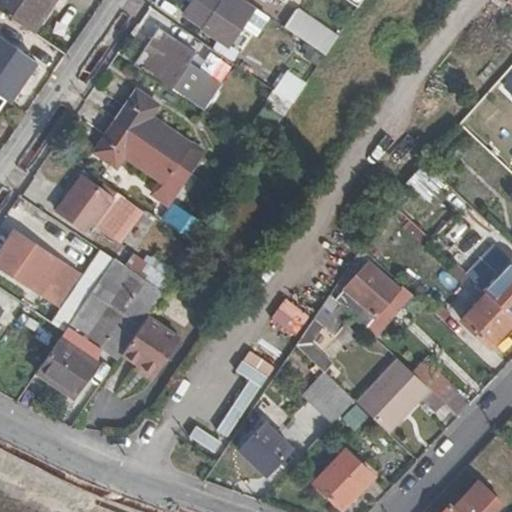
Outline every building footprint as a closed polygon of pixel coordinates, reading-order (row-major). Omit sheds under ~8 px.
[(0,0),(0,10),(36,35),(59,0),(0,0)] [(228,43),(254,6),(245,0),(192,0),(184,13),(228,43)] [(297,10),(285,27),(325,54),(337,37),(297,10)] [(206,58),(213,47),(173,20),(166,31),(195,51),(206,58)] [(195,51),(166,31),(143,65),(172,86),(186,64),(195,51)] [(0,39),(0,90),(12,99),(35,64),(0,39)] [(213,47),(206,58),(203,62),(222,76),(233,60),(213,47)] [(220,86),(186,64),(172,86),(206,108),(220,86)] [(289,71),(276,90),(293,101),(305,82),(289,71)] [(176,163),(192,140),(155,115),(161,106),(154,102),(156,99),(136,86),(114,120),(176,163)] [(269,101),(285,112),(293,101),(276,90),(269,101)] [(164,181),(176,163),(114,120),(92,152),(118,169),(128,156),(164,181)] [(206,150),(192,140),(176,163),(191,173),(206,150)] [(176,163),(164,181),(160,187),(174,197),(191,173),(176,163)] [(428,203),(442,184),(418,166),(404,184),(428,203)] [(107,194),(80,176),(57,210),(83,229),(107,194)] [(174,206),(164,220),(193,239),(203,226),(174,206)] [(46,275),(57,260),(16,231),(0,255),(0,267),(51,302),(62,286),(46,275)] [(511,261),(511,260),(511,246),(497,232),(479,251),(501,273),(483,291),(485,293),(511,318),(511,261)] [(102,353),(115,361),(162,292),(113,258),(62,332),(35,371),(54,384),(59,376),(78,390),(96,364),(100,353),(102,353)] [(369,263),(359,273),(357,272),(335,296),(359,319),(363,315),(369,321),(398,289),(369,263)] [(489,346),(511,322),(511,318),(485,293),(461,320),(489,346)] [(356,403),(398,359),(329,294),(323,303),(339,317),(327,330),(325,328),(308,345),(328,364),(322,370),(354,401),(356,403)] [(283,299),(268,320),(293,337),(308,317),(283,299)] [(233,372),(246,380),(214,430),(227,438),(272,366),(246,350),(233,372)] [(302,395),(332,424),(354,401),(322,370),(305,355),(295,366),(313,383),(302,395)] [(418,393),(426,385),(398,359),(356,403),(388,433),(420,398),(422,396),(418,393)] [(434,411),(443,402),(426,385),(418,393),(422,396),(420,398),(434,411)] [(292,448),(266,422),(239,450),(264,476),(292,448)] [(193,426),(186,437),(212,454),(220,443),(193,426)] [(373,476),(345,450),(313,482),(341,510),(373,476)]
